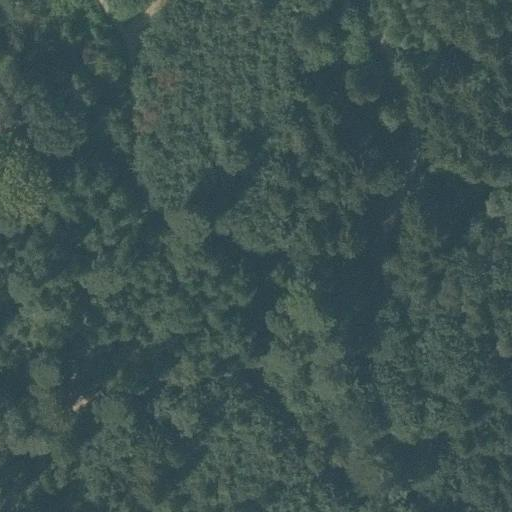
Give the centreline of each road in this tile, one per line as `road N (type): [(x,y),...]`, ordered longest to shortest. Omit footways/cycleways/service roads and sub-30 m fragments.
road 1 (track): [(423,511),(372,412),(359,367),(362,327),(414,143),(402,86),(359,0)]
road 2 (unknown): [(70,407),(362,327),(511,151)]
road 3 (unknown): [(70,407),(87,291),(139,164),(128,39),(101,0)]
road 4 (unknown): [(0,507),(70,407)]
